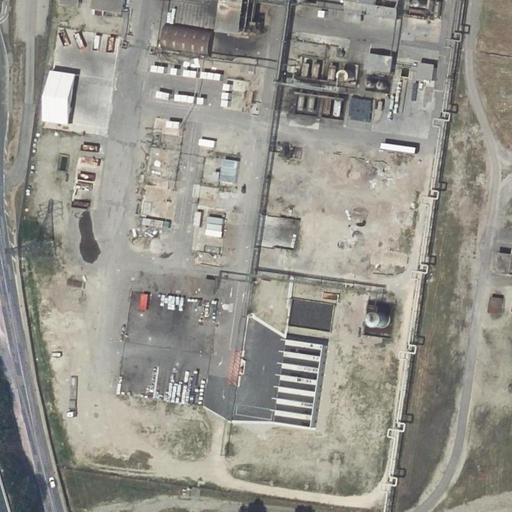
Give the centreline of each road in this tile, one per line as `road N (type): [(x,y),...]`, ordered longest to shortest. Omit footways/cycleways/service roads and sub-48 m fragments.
road 1 (unknown): [(478,0),(474,77),(498,178),(479,253),(475,376),(427,511)]
road 2 (tertiary): [(55,511),(0,250)]
